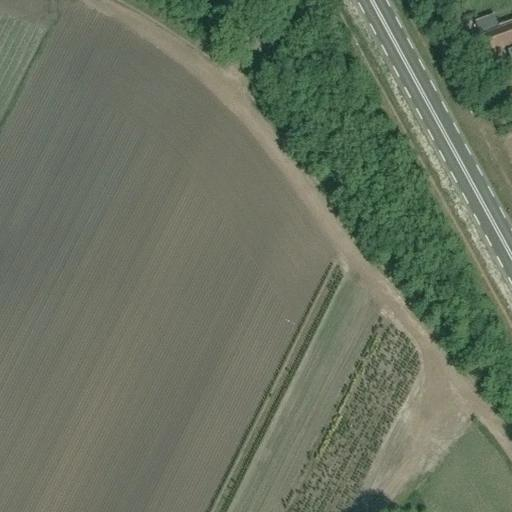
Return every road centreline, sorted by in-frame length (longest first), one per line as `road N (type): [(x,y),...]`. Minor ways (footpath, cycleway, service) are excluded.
road 1 (track): [(94,0),(218,81),(261,126),(511,452)]
road 2 (primary): [(511,257),(371,0)]
